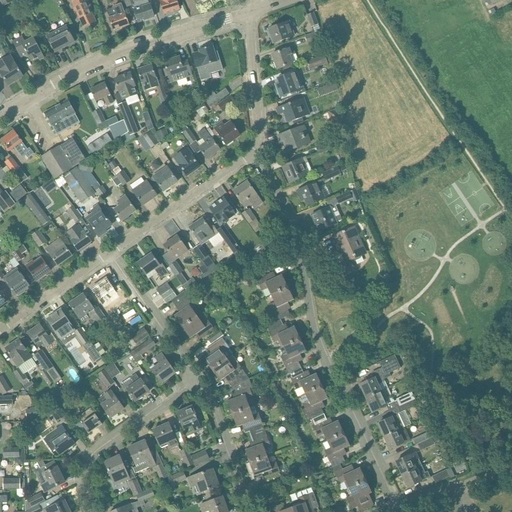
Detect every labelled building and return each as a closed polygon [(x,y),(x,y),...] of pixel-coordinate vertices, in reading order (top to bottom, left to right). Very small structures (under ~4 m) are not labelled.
[(14,1),(13,0),(0,0),(0,8),(8,4),(14,1)] [(87,0),(73,0),(72,1),(84,27),(95,22),(89,7),(91,7),(87,0)] [(134,0),(135,4),(133,4),(135,10),(135,12),(138,22),(154,17),(151,7),(150,5),(149,6),(147,0),(134,0)] [(160,0),(161,1),(160,1),(164,14),(165,13),(166,16),(173,14),(172,11),(179,9),(176,0),(160,0)] [(129,25),(125,15),(125,13),(124,13),(121,4),(106,10),(114,30),(129,25)] [(58,10),(62,17),(69,14),(65,7),(58,10)] [(38,9),(30,13),(39,29),(47,25),(38,9)] [(307,15),(311,27),(318,24),(313,12),(307,15)] [(268,29),(273,44),(294,36),(289,22),(268,29)] [(67,26),(46,36),(55,52),(62,49),(61,48),(67,45),(67,46),(75,42),(67,26)] [(308,42),(320,38),(317,31),(305,36),(308,42)] [(44,57),(39,48),(33,37),(25,42),(23,36),(12,42),(21,58),(27,54),(31,62),(38,58),(39,59),(44,57)] [(214,52),(212,46),(199,50),(200,52),(192,55),(196,68),(197,68),(201,81),(211,78),(210,74),(223,70),(217,51),(214,52)] [(292,47),(281,51),(272,54),(277,69),(292,64),(289,55),(294,54),(292,47)] [(6,48),(1,52),(5,59),(0,61),(0,72),(8,85),(23,76),(6,48)] [(166,69),(164,70),(166,77),(169,76),(171,83),(192,76),(187,61),(181,63),(179,57),(177,57),(176,55),(171,57),(172,59),(164,61),(166,69)] [(324,55),(308,61),(311,68),(326,62),(324,55)] [(143,68),(138,70),(145,91),(157,86),(158,88),(157,88),(162,102),(167,100),(160,80),(157,81),(156,78),(152,65),(151,66),(150,63),(143,66),(143,68)] [(277,78),(278,79),(279,83),(276,85),(280,97),(300,90),(297,81),(300,80),(296,71),(277,78)] [(135,86),(134,82),(130,73),(114,79),(122,100),(138,94),(134,86),(135,86)] [(320,96),(338,90),(335,82),(317,89),(320,96)] [(90,90),(94,99),(96,102),(104,98),(107,105),(113,103),(110,95),(111,95),(105,83),(90,90)] [(210,108),(220,101),(216,96),(206,102),(210,108)] [(235,103),(231,96),(219,105),(223,111),(235,103)] [(177,107),(174,98),(168,99),(171,109),(177,107)] [(286,105),(276,108),(279,115),(284,113),(288,122),(288,123),(289,123),(290,126),(294,124),(302,121),(303,121),(302,118),(304,117),(311,115),(304,98),(298,100),(286,105)] [(75,113),(68,100),(45,113),(48,119),(47,119),(48,121),(49,120),(52,126),(57,134),(70,127),(65,119),(75,113)] [(124,119),(124,120),(128,132),(129,131),(129,133),(136,128),(126,102),(119,105),(124,119)] [(337,108),(327,112),(330,119),(340,116),(337,108)] [(99,109),(92,112),(98,125),(105,122),(99,109)] [(148,111),(142,113),(145,122),(148,130),(154,128),(151,119),(148,113),(148,111)] [(116,140),(128,132),(124,120),(110,126),(116,140)] [(295,129),(277,136),(280,143),(283,141),(288,151),(310,143),(302,121),(294,124),(295,129)] [(214,128),(221,137),(226,145),(240,135),(230,122),(224,126),(222,123),(214,128)] [(189,129),(183,133),(191,144),(197,140),(189,129)] [(220,150),(214,142),(205,129),(199,133),(206,144),(199,148),(207,159),(220,150)] [(21,141),(20,139),(14,131),(7,137),(6,135),(1,139),(2,140),(1,141),(8,151),(14,147),(22,158),(25,155),(28,159),(34,154),(29,148),(27,150),(21,142),(21,141)] [(151,131),(143,137),(151,148),(159,143),(151,131)] [(160,142),(168,139),(165,131),(157,134),(160,142)] [(55,179),(86,160),(73,138),(42,157),(55,179)] [(319,154),(332,149),(329,142),(316,148),(319,154)] [(193,157),(196,155),(188,143),(183,146),(186,150),(174,158),(186,175),(200,166),(193,157)] [(309,175),(304,165),(308,162),(306,156),(283,167),(285,173),(286,172),(291,182),(290,182),(290,183),(309,175)] [(11,158),(5,162),(17,179),(24,174),(11,158)] [(153,165),(157,171),(162,167),(158,161),(153,165)] [(123,171),(122,172),(115,162),(110,165),(124,186),(130,181),(123,171)] [(63,175),(54,181),(60,188),(67,182),(81,201),(81,203),(95,193),(94,193),(90,187),(79,172),(76,167),(64,176),(63,175)] [(177,182),(172,173),(167,167),(153,176),(163,191),(177,182)] [(326,180),(341,173),(338,167),(323,174),(326,180)] [(51,177),(43,183),(49,191),(57,185),(51,177)] [(157,196),(151,188),(147,181),(133,191),(143,206),(157,196)] [(245,207),(251,203),(255,208),(262,203),(248,182),(234,191),(245,207)] [(314,183),(297,191),(299,197),(301,202),(305,200),(308,206),(321,200),(325,198),(321,188),(320,187),(318,182),(314,184),(314,183)] [(18,201),(28,193),(22,185),(12,193),(18,201)] [(103,186),(96,191),(103,201),(110,196),(103,186)] [(16,204),(6,192),(0,196),(0,206),(4,213),(15,205),(16,204)] [(349,192),(330,201),(332,206),(311,215),(319,231),(337,223),(333,213),(338,211),(335,205),(339,204),(352,199),(349,192)] [(30,194),(22,200),(43,226),(50,220),(30,194)] [(136,211),(125,196),(118,201),(121,206),(114,210),(122,220),(123,222),(129,218),(128,216),(136,211)] [(228,204),(224,198),(210,208),(220,223),(221,222),(222,224),(239,212),(231,201),(228,204)] [(92,213),(86,218),(90,224),(93,228),(99,237),(106,232),(104,230),(111,225),(106,217),(102,211),(102,210),(98,204),(90,210),(92,213)] [(76,222),(81,218),(75,208),(69,212),(76,222)] [(249,209),(242,213),(242,214),(249,224),(256,219),(249,209)] [(224,241),(218,233),(217,230),(213,226),(209,228),(202,218),(189,227),(200,243),(207,238),(214,248),(224,241)] [(71,240),(71,241),(78,251),(85,246),(86,248),(91,244),(90,243),(91,242),(84,231),(83,232),(79,225),(66,234),(71,240)] [(224,226),(217,230),(218,233),(224,241),(227,245),(234,240),(224,226)] [(354,227),(333,236),(339,249),(343,247),(349,261),(362,256),(366,254),(360,240),(354,227)] [(47,242),(39,231),(31,236),(39,247),(47,242)] [(188,251),(183,244),(177,236),(164,245),(174,260),(188,251)] [(46,249),(58,266),(72,256),(60,239),(46,249)] [(27,250),(22,242),(10,251),(18,262),(25,258),(22,254),(27,250)] [(200,245),(194,249),(210,273),(217,268),(200,245)] [(146,275),(154,269),(161,279),(169,273),(161,262),(158,264),(151,254),(137,263),(146,275)] [(50,271),(45,263),(41,258),(34,263),(33,261),(26,266),(36,281),(50,271)] [(169,266),(183,285),(186,290),(187,290),(196,283),(193,278),(188,282),(181,273),(183,272),(176,262),(169,266)] [(344,263),(337,266),(342,276),(349,273),(344,263)] [(203,275),(209,271),(204,265),(199,268),(203,275)] [(11,274),(5,278),(9,284),(8,285),(15,295),(17,294),(18,296),(24,292),(22,290),(29,286),(21,275),(16,269),(10,273),(11,274)] [(268,288),(271,295),(288,288),(282,275),(273,279),(270,273),(256,280),(259,286),(264,284),(266,289),(268,288)] [(91,289),(103,306),(112,299),(112,300),(118,295),(106,278),(91,289)] [(160,296),(171,289),(167,283),(156,290),(160,296)] [(294,300),(288,288),(271,295),(275,302),(272,303),(275,308),(270,310),(276,322),(280,320),(290,315),(285,304),(294,300)] [(174,316),(182,327),(197,317),(193,310),(195,309),(192,304),(195,302),(191,296),(187,290),(186,290),(171,300),(176,308),(179,306),(182,311),(174,316)] [(83,294),(69,304),(82,322),(92,316),(100,328),(109,322),(100,309),(98,307),(94,310),(83,294)] [(109,322),(111,326),(116,322),(110,314),(109,315),(103,307),(100,309),(109,322)] [(74,330),(66,318),(60,310),(47,319),(61,339),(74,330)] [(202,323),(197,317),(182,327),(190,339),(198,333),(202,338),(214,329),(210,324),(207,327),(204,322),(202,323)] [(280,320),(276,322),(266,326),(272,338),(276,336),(281,348),(284,347),(300,339),(294,326),(289,329),(286,323),(283,325),(280,320)] [(28,333),(33,341),(35,344),(41,340),(46,347),(53,343),(40,325),(28,333)] [(80,328),(74,333),(82,345),(89,341),(80,328)] [(144,328),(132,337),(123,343),(129,351),(137,345),(136,344),(149,335),(144,328)] [(34,362),(37,360),(33,353),(30,356),(19,339),(5,349),(18,367),(31,358),(34,362)] [(221,339),(217,342),(208,348),(212,353),(204,358),(212,370),(227,359),(223,353),(225,352),(221,347),(225,344),(221,339)] [(306,352),(300,339),(284,347),(287,354),(284,355),(287,360),(283,362),(286,370),(282,372),(283,375),(301,367),(298,362),(300,361),(297,356),(306,352)] [(137,350),(130,355),(137,363),(143,359),(141,355),(147,351),(155,345),(152,340),(145,344),(143,345),(139,348),(137,350)] [(94,363),(102,357),(94,346),(86,351),(94,363)] [(33,353),(37,360),(38,360),(42,366),(49,361),(41,351),(35,355),(33,353)] [(162,354),(156,358),(155,358),(161,366),(153,371),(161,383),(175,373),(162,354)] [(232,366),(227,359),(212,370),(220,381),(225,378),(229,383),(231,381),(235,385),(233,386),(233,387),(249,379),(240,366),(237,369),(234,365),(232,366)] [(397,361),(382,368),(385,375),(400,368),(397,361)] [(106,369),(109,373),(116,367),(113,362),(106,369)] [(301,367),(283,375),(284,375),(288,373),(293,385),(297,383),(300,388),(302,386),(306,394),(322,386),(316,374),(311,376),(308,371),(303,373),(301,367)] [(29,383),(27,379),(27,378),(20,368),(13,373),(20,383),(21,383),(23,387),(29,383)] [(50,384),(53,382),(45,370),(41,372),(50,384)] [(99,376),(107,387),(113,383),(105,371),(99,376)] [(135,373),(120,383),(125,392),(128,390),(135,401),(149,392),(141,380),(140,380),(135,373)] [(360,385),(366,398),(388,388),(382,375),(369,381),(360,385)] [(12,390),(2,376),(0,377),(0,388),(4,395),(12,390)] [(228,401),(232,414),(250,407),(247,401),(249,400),(247,395),(251,393),(249,387),(252,386),(249,379),(233,387),(237,398),(228,401)] [(24,388),(26,391),(34,385),(32,382),(24,388)] [(328,399),(322,386),(306,394),(301,396),(304,404),(307,403),(309,407),(302,410),(307,421),(324,414),(321,407),(324,406),(322,401),(328,399)] [(394,402),(388,388),(366,398),(373,412),(387,405),(394,402)] [(124,409),(111,390),(98,399),(102,405),(102,406),(111,418),(124,409)] [(414,399),(411,392),(396,399),(399,406),(414,399)] [(0,404),(9,405),(13,405),(13,397),(0,396),(0,404)] [(414,399),(399,406),(398,406),(400,413),(415,406),(412,401),(415,399),(414,399)] [(41,416),(47,411),(42,406),(38,409),(41,413),(39,414),(41,416)] [(64,417),(56,406),(50,411),(57,421),(64,417)] [(178,410),(179,412),(177,413),(186,435),(201,429),(198,422),(200,421),(197,416),(196,416),(192,406),(183,410),(183,408),(178,410)] [(254,406),(250,407),(232,414),(237,427),(243,425),(245,432),(246,432),(245,431),(251,429),(252,434),(264,430),(263,425),(260,419),(256,420),(255,415),(257,414),(254,406)] [(30,409),(25,410),(27,419),(37,417),(36,407),(30,408),(30,409)] [(88,434),(102,424),(91,408),(77,418),(88,434)] [(324,434),(327,441),(344,433),(338,421),(333,423),(330,419),(327,420),(327,419),(326,419),(324,414),(312,420),(315,425),(313,426),(315,432),(319,430),(322,435),(324,434)] [(404,427),(399,415),(392,418),(378,424),(384,436),(404,427)] [(169,423),(153,430),(160,446),(168,443),(170,448),(178,445),(169,423)] [(55,431),(43,439),(52,452),(56,449),(60,455),(75,444),(62,427),(55,432),(55,431)] [(410,439),(404,427),(384,436),(389,449),(403,443),(403,442),(410,439)] [(245,450),(250,463),(267,457),(265,450),(267,449),(265,443),(269,442),(267,436),(264,430),(252,434),(255,440),(252,441),(254,447),(245,450)] [(415,445),(417,444),(430,438),(427,432),(412,439),(415,445)] [(350,446),(344,433),(327,441),(331,448),(328,449),(331,454),(327,456),(332,468),(345,462),(342,456),(344,456),(341,450),(350,446)] [(432,437),(430,438),(417,444),(421,451),(435,445),(432,437)] [(145,440),(128,448),(136,467),(133,468),(133,467),(132,467),(135,475),(136,474),(136,473),(155,465),(145,440)] [(4,449),(4,457),(19,456),(24,456),(24,450),(19,450),(19,448),(4,449)] [(194,463),(187,449),(180,452),(187,466),(194,463)] [(210,459),(206,450),(193,456),(197,464),(210,459)] [(402,475),(422,465),(416,453),(396,462),(402,475)] [(445,455),(450,465),(459,461),(459,459),(458,458),(458,457),(453,460),(450,453),(445,455)] [(127,472),(119,456),(105,462),(115,485),(129,479),(130,483),(129,483),(134,495),(142,492),(132,470),(127,472)] [(270,464),(267,457),(250,463),(254,476),(264,473),(268,484),(282,479),(278,467),(274,469),(272,463),(270,464)] [(43,461),(38,461),(48,482),(42,485),(45,492),(65,482),(55,462),(46,466),(43,461)] [(167,477),(162,465),(155,467),(161,480),(167,477)] [(428,471),(425,473),(422,465),(402,475),(408,488),(430,477),(430,478),(428,471)] [(346,481),(350,488),(366,480),(360,468),(354,471),(353,468),(350,469),(349,466),(335,473),(337,479),(341,477),(344,482),(346,481)] [(433,476),(432,476),(432,477),(435,484),(450,477),(451,478),(455,476),(451,468),(447,470),(447,469),(433,476)] [(198,485),(201,492),(219,486),(213,470),(189,478),(192,487),(198,485)] [(183,472),(169,479),(172,485),(186,479),(183,472)] [(4,490),(25,490),(25,480),(4,480),(4,490)] [(372,493),(366,480),(350,488),(353,495),(350,496),(353,501),(349,503),(351,509),(357,506),(359,511),(360,511),(371,507),(368,501),(371,500),(369,494),(372,493)] [(154,496),(152,490),(137,496),(139,502),(154,496)] [(45,500),(41,493),(28,499),(32,506),(45,500)] [(298,500),(290,503),(292,508),(293,511),(308,511),(314,509),(319,507),(317,504),(313,493),(302,497),(297,499),(298,500)] [(70,511),(65,500),(60,502),(57,496),(27,511),(26,511),(41,511),(44,511),(70,511)] [(205,511),(209,511),(228,511),(223,497),(201,505),(203,511),(205,511)] [(133,508),(137,507),(135,502),(111,511),(138,511),(137,510),(134,511),(134,509),(133,508)]
